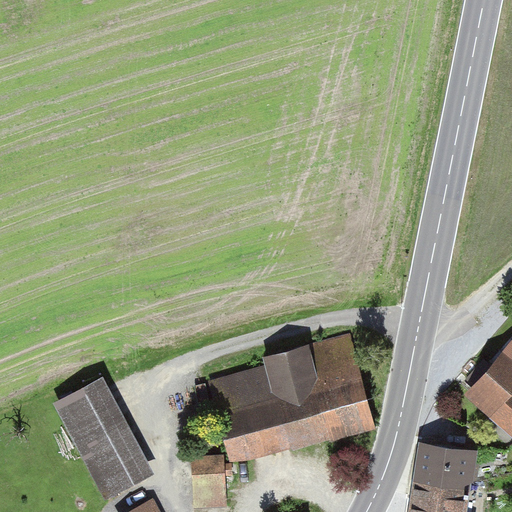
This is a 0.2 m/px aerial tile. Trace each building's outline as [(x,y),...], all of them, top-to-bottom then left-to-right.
[(306,348),(328,432),(373,420),(351,336),(306,348)] [(511,345),(473,391),(495,410),(511,390),(511,345)] [(270,366),(291,443),(328,432),(306,348),(305,346),(267,356),(270,366)] [(291,443),(270,366),(212,382),(231,454),(252,454),(291,443)] [(97,384),(61,403),(109,493),(145,473),(97,384)] [(511,390),(495,410),(511,426),(511,390)] [(445,479),(468,483),(468,480),(473,481),(473,477),(477,478),(478,468),(474,468),(476,452),(423,444),(418,478),(445,479)] [(224,458),(194,459),(196,504),(226,503),(224,458)] [(463,511),(465,495),(469,495),(470,491),(467,491),(468,483),(445,479),(418,478),(413,511),(463,511)] [(155,511),(151,503),(133,511),(155,511)]
